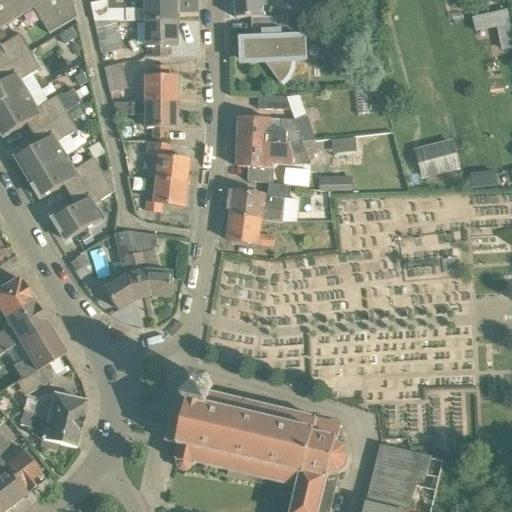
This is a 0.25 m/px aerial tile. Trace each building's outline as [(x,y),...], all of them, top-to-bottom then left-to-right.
[(50,35),(76,19),(78,18),(72,0),(0,0),(0,29),(34,9),(50,35)] [(144,0),(145,10),(126,10),(126,4),(117,5),(117,1),(107,1),(91,4),(95,23),(118,23),(145,23),(178,22),(177,0),(144,0)] [(234,0),(236,19),(251,19),(265,19),(264,6),(268,6),(267,0),(234,0)] [(511,27),(509,11),(494,14),(497,29),(502,52),(506,51),(511,49),(511,27)] [(487,31),(484,17),(473,19),(476,33),(487,31)] [(289,18),(265,19),(251,19),(252,33),(258,33),(255,42),(243,42),(244,63),(261,62),(262,62),(263,63),(264,63),(265,64),(281,85),(282,84),(284,81),(286,79),(288,76),(289,74),(291,71),(292,67),(293,64),(294,61),(306,61),(305,40),(284,41),(283,32),(289,31),(289,18)] [(169,59),(169,47),(178,47),(178,22),(145,23),(145,47),(152,47),(152,58),(169,59)] [(118,23),(95,23),(105,69),(120,65),(117,51),(123,50),(118,23)] [(65,46),(78,37),(73,27),(59,36),(65,46)] [(0,70),(30,53),(20,35),(0,47),(0,70)] [(0,112),(28,96),(20,82),(41,70),(30,53),(0,70),(0,78),(3,83),(0,84),(0,112)] [(120,65),(105,69),(110,93),(128,89),(122,64),(120,65)] [(178,105),(178,79),(169,79),(169,68),(153,67),(153,78),(146,78),(146,104),(178,105)] [(73,91),(59,100),(66,113),(81,104),(73,91)] [(33,135),(67,114),(66,113),(59,100),(57,97),(37,110),(28,96),(0,112),(0,130),(4,138),(27,124),(33,135)] [(287,98),(259,98),(258,110),(291,112),(287,98)] [(178,129),(178,105),(146,104),(131,104),(131,116),(145,116),(145,129),(152,129),(152,139),(169,140),(169,129),(178,129)] [(79,108),(69,115),(74,122),(84,116),(79,108)] [(40,145),(17,159),(29,179),(65,158),(57,144),(78,132),(67,114),(33,135),(40,145)] [(271,121),(240,119),(238,145),(270,146),(290,147),(314,138),(307,117),(295,121),(282,121),(281,133),(271,132),(271,121)] [(248,169),(247,182),(273,186),(274,165),(292,166),(311,166),(308,159),(320,155),(314,138),(290,147),(270,146),(238,145),(237,169),(248,169)] [(356,139),(343,140),(344,154),(357,153),(356,139)] [(422,181),(458,172),(461,171),(453,141),(414,150),(422,181)] [(149,180),(157,181),(187,185),(190,161),(169,159),(171,146),(148,143),(145,158),(151,158),(149,180)] [(41,200),(64,186),(70,196),(104,176),(94,159),(74,171),(65,158),(29,179),(41,200)] [(496,173),(471,174),(471,176),(472,190),(497,188),(496,175),(496,173)] [(115,193),(114,192),(104,176),(70,196),(77,207),(54,220),(66,242),(103,220),(94,206),(115,193)] [(319,178),(319,193),(353,193),(353,178),(319,178)] [(162,215),(163,205),(184,208),(187,185),(157,181),(154,204),(146,203),(145,213),(162,215)] [(468,210),(503,213),(504,199),(511,199),(511,194),(470,191),(468,210)] [(234,192),(231,217),(262,222),(264,213),(283,216),(285,199),(234,192)] [(231,217),(228,242),(273,248),(275,238),(260,236),(262,222),(231,217)] [(105,289),(120,312),(136,302),(144,300),(130,233),(128,233),(113,236),(118,259),(115,260),(119,277),(116,279),(118,282),(105,289)] [(144,300),(153,298),(172,300),(174,273),(148,271),(143,254),(155,252),(155,251),(157,237),(130,233),(144,300)] [(90,235),(82,240),(86,246),(94,241),(90,235)] [(470,238),(476,398),(511,396),(511,307),(509,245),(488,246),(487,237),(470,238)] [(84,256),(70,264),(76,274),(90,265),(84,256)] [(0,281),(0,315),(3,321),(34,303),(18,278),(3,287),(0,281)] [(48,326),(34,303),(3,321),(6,325),(1,327),(3,331),(0,333),(0,354),(17,344),(47,327),(48,326)] [(27,360),(13,368),(21,381),(31,375),(58,359),(64,355),(47,327),(17,344),(27,360)] [(58,359),(31,375),(39,389),(66,373),(58,359)] [(467,434),(464,390),(403,393),(401,365),(388,365),(390,393),(394,392),(396,416),(408,416),(407,404),(418,404),(419,424),(417,424),(418,444),(455,442),(455,435),(467,434)] [(213,385),(190,380),(185,403),(176,401),(166,443),(178,446),(178,447),(180,447),(176,462),(178,462),(178,467),(181,471),(186,472),(190,470),(193,466),(194,466),(195,465),(230,473),(229,477),(262,485),(263,481),(299,489),(302,475),(327,481),(328,477),(337,477),(339,476),(347,469),(349,459),(345,450),(337,444),(341,426),(317,420),(280,411),(281,407),(248,399),(247,403),(211,394),(213,385)] [(87,403),(51,395),(51,396),(39,398),(38,403),(26,400),(23,412),(82,426),(84,418),(83,418),(87,403)] [(57,453),(59,446),(76,450),(79,434),(80,434),(82,426),(23,412),(20,426),(32,429),(31,434),(40,441),(41,441),(39,449),(57,453)] [(0,435),(0,461),(26,495),(39,485),(44,481),(18,447),(12,451),(0,435)] [(445,463),(383,448),(367,511),(407,511),(417,475),(426,477),(427,472),(442,475),(445,463)] [(0,511),(3,511),(26,495),(0,461),(0,511)] [(330,511),(339,476),(337,477),(328,477),(327,481),(302,475),(299,489),(292,511),(330,511)]
